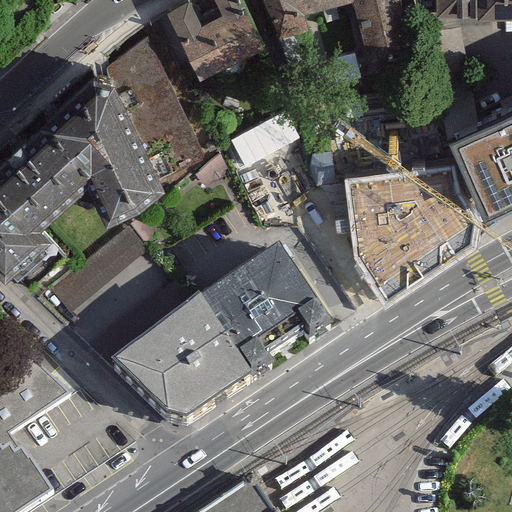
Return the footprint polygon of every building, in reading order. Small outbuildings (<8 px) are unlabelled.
[(187,0),(183,0),(168,8),(201,72),(262,41),(241,0),(218,0),(225,12),(200,25),(187,0)] [(409,44),(397,0),(265,0),(277,30),(304,20),(297,7),(333,0),(355,0),(371,56),(409,44)] [(511,0),(440,0),(441,11),(511,9),(511,0)] [(108,69),(0,161),(0,260),(11,273),(53,239),(35,221),(90,176),(110,218),(169,185),(108,69)] [(482,192),(511,178),(511,109),(457,135),(482,192)] [(223,139),(260,228),(285,217),(249,128),(223,139)] [(55,280),(74,305),(154,245),(135,220),(55,280)] [(282,249),(197,308),(250,384),(293,354),(336,325),(282,249)] [(197,308),(116,369),(172,424),(189,426),(219,406),(250,384),(197,308)] [(0,461),(11,454),(2,446),(71,394),(35,367),(0,391),(0,461)] [(11,454),(0,461),(0,511),(48,511),(58,506),(29,460),(20,465),(11,454)] [(272,511),(271,510),(262,495),(256,486),(215,511),(272,511)]
